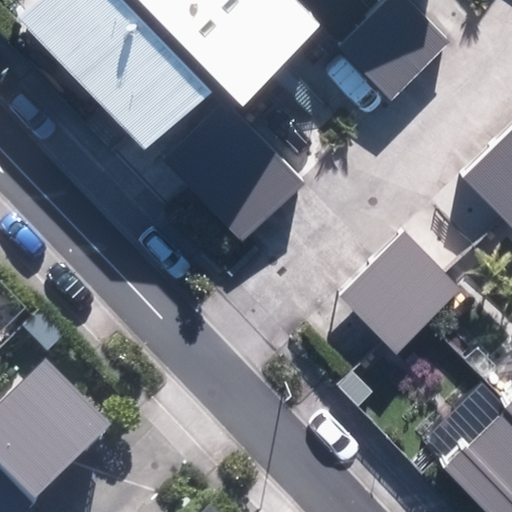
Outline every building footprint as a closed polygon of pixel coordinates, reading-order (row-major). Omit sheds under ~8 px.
[(22,0),(139,119),(215,44),(236,66),(284,19),(265,0),(22,0)] [(411,0),(365,0),(322,42),(382,103),(448,38),(411,0)] [(231,99),(164,152),(240,247),(307,194),(231,99)] [(511,125),(457,176),(511,234),(511,125)] [(391,238),(331,296),(389,357),(450,299),(391,238)] [(0,511),(22,511),(111,425),(46,360),(0,404),(0,511)] [(476,511),(511,511),(511,378),(426,461),(476,511)] [(221,511),(214,503),(204,511),(221,511)]
